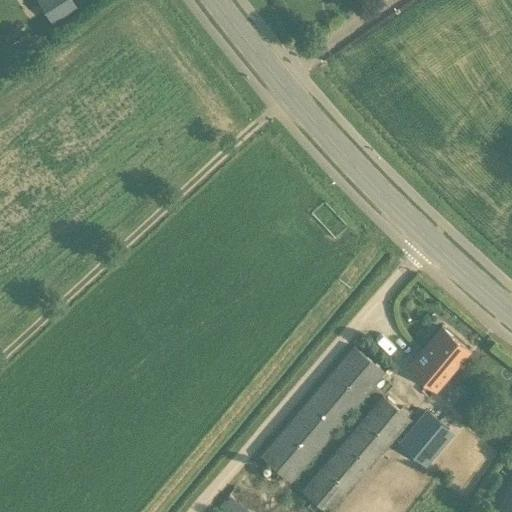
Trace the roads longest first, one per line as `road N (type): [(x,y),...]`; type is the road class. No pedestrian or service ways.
road 1 (secondary): [(511,313),(355,168),(213,0)]
road 2 (track): [(0,360),(289,95)]
